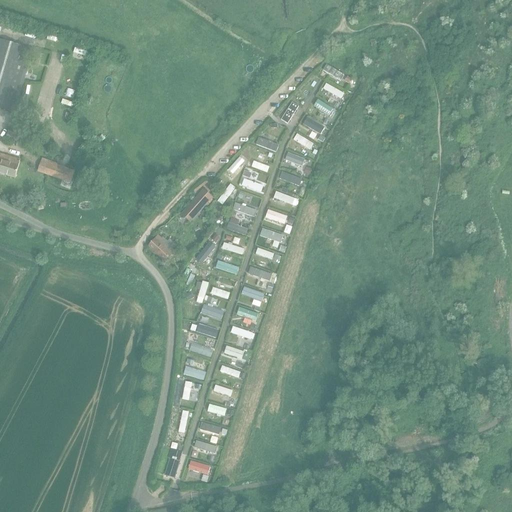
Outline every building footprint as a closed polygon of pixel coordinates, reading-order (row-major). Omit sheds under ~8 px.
[(0,109),(14,113),(32,49),(0,39),(0,109)] [(326,64),(322,70),(341,81),(344,75),(326,64)] [(344,94),(325,84),(323,89),(341,99),(344,94)] [(328,116),(332,109),(317,100),(313,106),(328,116)] [(281,119),(288,124),(294,115),(287,110),(281,119)] [(324,127),(308,118),(305,123),(321,132),(324,127)] [(6,138),(22,143),(27,128),(20,125),(19,129),(10,126),(6,138)] [(309,150),(313,144),(296,134),(293,140),(309,150)] [(258,138),(255,145),(276,153),(278,146),(258,138)] [(0,153),(0,173),(15,178),(20,161),(5,157),(5,155),(0,153)] [(306,167),(308,161),(287,153),(285,159),(306,167)] [(42,156),(37,171),(71,183),(76,169),(42,156)] [(253,161),(251,167),(267,173),(269,167),(253,161)] [(225,174),(230,178),(239,166),(235,163),(225,174)] [(299,187),(302,180),(281,172),(278,179),(299,187)] [(261,193),(263,186),(243,180),(241,186),(261,193)] [(222,205),(235,188),(230,184),(217,201),(222,205)] [(190,222),(212,198),(203,190),(181,214),(190,222)] [(273,198),(292,205),(294,199),(275,192),(273,198)] [(254,218),(256,211),(235,203),(232,210),(254,218)] [(283,222),(284,216),(269,211),(267,216),(283,222)] [(245,236),(248,230),(228,223),(226,229),(245,236)] [(281,240),(283,235),(263,228),(261,234),(281,240)] [(170,240),(168,242),(163,237),(161,239),(158,236),(148,246),(165,261),(174,251),(172,249),(175,245),(170,240)] [(215,244),(210,241),(198,257),(203,260),(215,244)] [(223,243),(222,249),(242,255),(244,249),(223,243)] [(273,254),(257,248),(255,254),(271,260),(273,254)] [(218,269),(235,275),(237,269),(220,264),(218,269)] [(250,267),(248,275),(269,282),(272,275),(250,267)] [(202,281),(198,297),(204,299),(208,283),(202,281)] [(261,302),(264,294),(244,287),(241,295),(261,302)] [(212,288),(210,294),(227,300),(229,294),(212,288)] [(223,312),(204,305),(201,313),(221,320),(223,312)] [(239,308),(236,315),(255,322),(258,314),(239,308)] [(250,340),(252,333),(232,327),(230,333),(250,340)] [(209,356),(211,351),(192,345),(190,351),(209,356)] [(224,354),(241,359),(243,352),(226,346),(224,354)] [(220,372),(237,377),(238,372),(222,366),(220,372)] [(204,381),(206,374),(188,368),(186,375),(204,381)] [(230,397),(232,391),(215,385),(213,391),(230,397)] [(193,388),(187,387),(183,405),(189,406),(193,388)] [(226,409),(209,405),(207,412),(224,416),(226,409)] [(182,411),(178,432),(184,433),(188,412),(182,411)] [(203,423),(201,429),(218,434),(220,428),(203,423)] [(196,441),(193,447),(214,454),(216,447),(196,441)] [(169,458),(163,475),(174,479),(180,461),(169,458)] [(207,475),(210,467),(191,461),(188,469),(207,475)]
